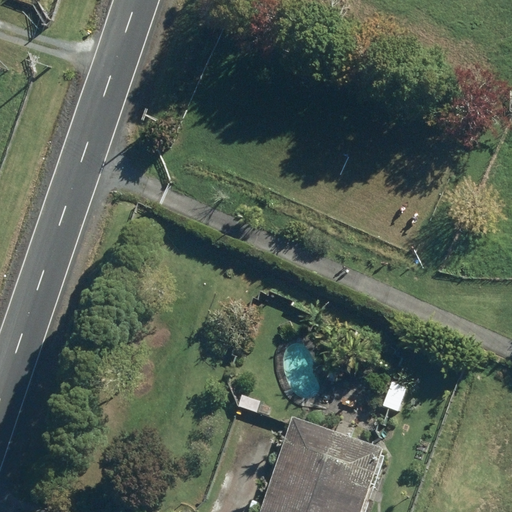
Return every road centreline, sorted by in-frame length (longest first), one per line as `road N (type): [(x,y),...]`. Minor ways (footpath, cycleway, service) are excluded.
road 1 (unknown): [(78,185),(511,375)]
road 2 (tertiary): [(141,0),(0,413)]
road 3 (unknown): [(120,63),(0,25)]
